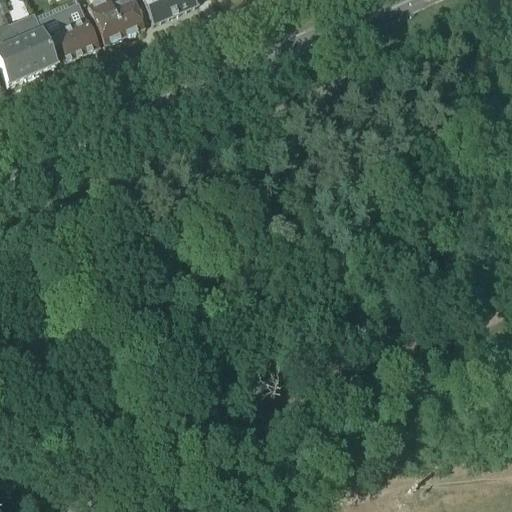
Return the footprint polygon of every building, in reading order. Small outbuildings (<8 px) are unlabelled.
[(103,51),(123,42),(104,0),(89,0),(93,8),(86,12),(103,51)] [(104,0),(123,42),(126,41),(129,42),(134,40),(135,37),(142,34),(139,26),(144,24),(139,13),(134,15),(129,2),(119,6),(116,0),(104,0)] [(196,11),(190,0),(137,0),(151,31),(196,11)] [(59,70),(97,54),(84,25),(79,14),(54,25),(55,29),(43,34),(59,70)] [(20,24),(7,30),(30,83),(39,79),(39,78),(53,72),(55,72),(32,19),(20,24)] [(22,87),(30,83),(7,30),(0,33),(0,79),(6,94),(8,93),(8,92),(22,86),(22,87)]
